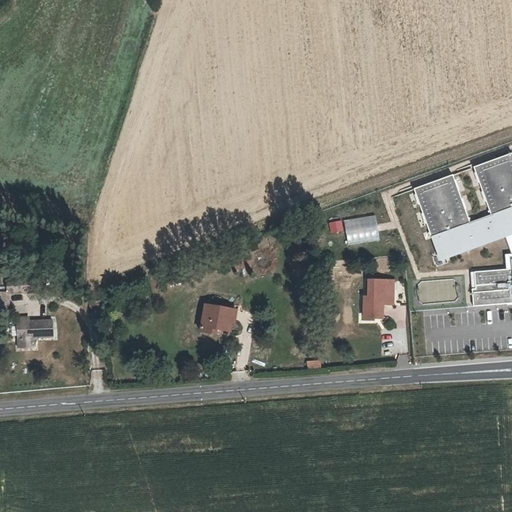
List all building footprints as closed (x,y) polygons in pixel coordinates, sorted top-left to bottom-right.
[(413,190),(439,260),(457,254),(456,250),(505,232),(511,229),(511,159),(510,154),(472,169),(490,217),(468,225),(450,176),(413,190)] [(340,221),(328,224),(329,234),(342,231),(340,221)] [(505,267),(469,269),(470,272),(471,305),(511,302),(511,253),(504,254),(505,267)] [(37,279),(12,280),(12,292),(38,291),(37,279)] [(395,279),(368,280),(368,297),(362,297),(362,320),(386,320),(386,306),(396,306),(395,279)] [(0,317),(12,318),(12,292),(0,292),(0,317)] [(234,310),(203,303),(197,331),(216,335),(217,329),(229,331),(234,310)] [(54,323),(19,326),(21,351),(37,349),(36,340),(55,338),(54,323)] [(306,362),(307,369),(321,368),(320,360),(306,362)]
